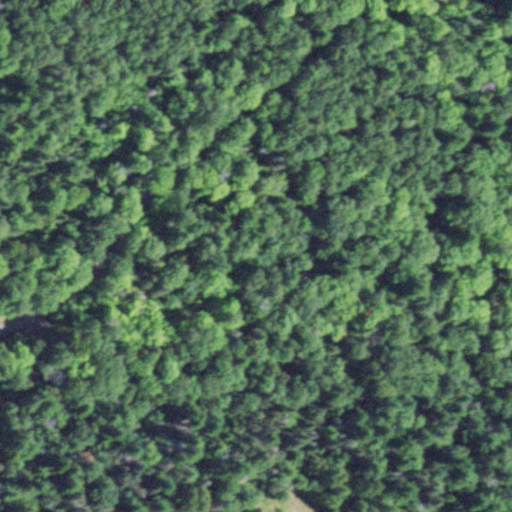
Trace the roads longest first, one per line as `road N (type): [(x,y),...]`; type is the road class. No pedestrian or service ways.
road 1 (track): [(6,311),(511,346)]
road 2 (residential): [(0,315),(88,250),(152,165),(340,0)]
